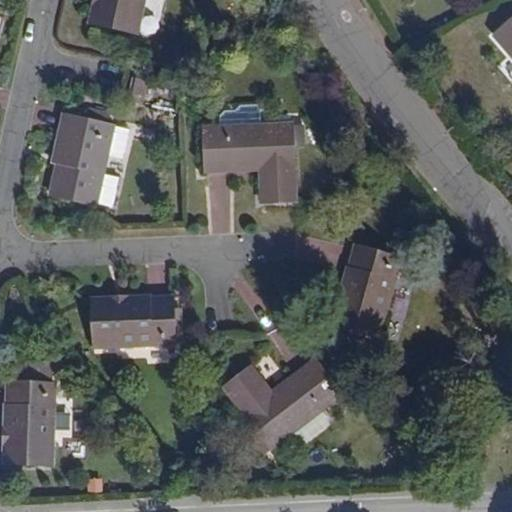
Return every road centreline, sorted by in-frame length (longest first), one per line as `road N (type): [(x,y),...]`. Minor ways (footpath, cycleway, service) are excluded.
road 1 (residential): [(511,243),(427,147),(327,0)]
road 2 (residential): [(287,248),(0,261)]
road 3 (residential): [(48,0),(0,225)]
